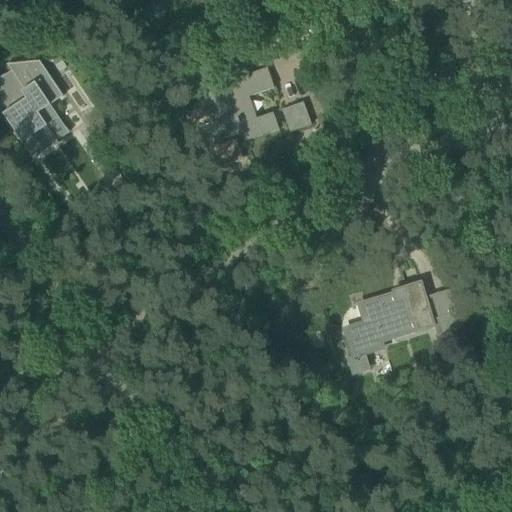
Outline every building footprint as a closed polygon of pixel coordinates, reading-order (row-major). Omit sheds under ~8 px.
[(39,62),(6,65),(11,71),(23,90),(20,92),(25,99),(6,112),(2,115),(33,161),(58,144),(57,142),(46,126),(58,118),(50,106),(63,97),(39,62)] [(205,92),(212,110),(203,113),(213,140),(239,131),(244,142),(278,130),(272,114),(253,121),(245,99),(274,89),(267,70),(205,92)] [(111,151),(96,162),(113,188),(122,182),(111,151)] [(404,292),(395,295),(395,294),(358,306),(363,321),(341,328),(351,361),(386,350),(384,343),(434,327),(441,349),(465,341),(450,293),(425,301),(420,284),(403,289),(404,292)] [(493,312),(482,316),(489,338),(500,335),(493,312)]
